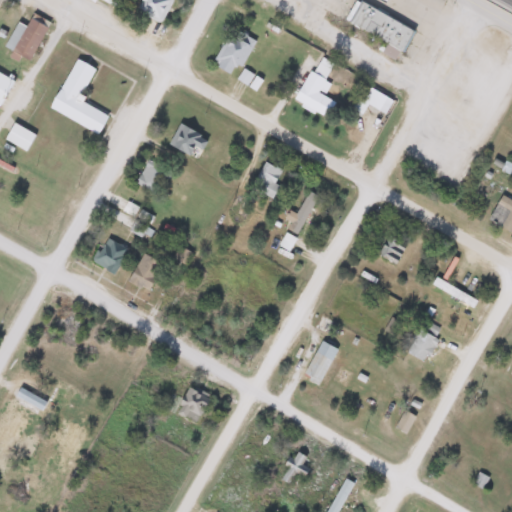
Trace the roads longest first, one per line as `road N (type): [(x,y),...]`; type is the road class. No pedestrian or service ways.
road 1 (residential): [(183,511),(480,0)]
road 2 (residential): [(466,511),(0,239)]
road 3 (residential): [(511,267),(53,0)]
road 4 (residential): [(0,370),(209,0)]
road 5 (residential): [(386,511),(511,297)]
road 6 (residential): [(64,6),(0,117)]
